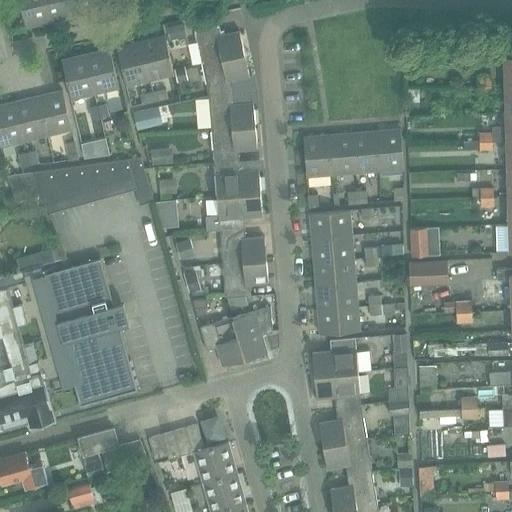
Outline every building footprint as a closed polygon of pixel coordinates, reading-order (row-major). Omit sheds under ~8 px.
[(50,22),(44,0),(19,0),(26,28),(50,22)] [(69,0),(44,0),(50,22),(73,17),(69,0)] [(94,0),(69,0),(73,17),(97,11),(94,0)] [(195,30),(202,63),(245,54),(240,31),(222,35),(219,24),(195,30)] [(165,36),(141,42),(151,81),(175,75),(165,36)] [(151,81),(141,42),(117,47),(127,86),(151,81)] [(110,49),(86,55),(95,94),(119,88),(110,49)] [(202,63),(209,96),(234,92),(232,80),(250,76),(245,54),(202,63)] [(95,94),(86,55),(62,61),(71,99),(95,94)] [(511,67),(493,66),(492,89),(511,90),(511,74),(511,67)] [(166,89),(153,92),(156,101),(169,98),(166,89)] [(63,91),(39,97),(48,135),(72,130),(63,91)] [(156,101),(153,92),(140,95),(143,104),(156,101)] [(212,127),(212,129),(256,126),(254,103),(235,104),(234,92),(209,96),(209,99),(195,100),(198,129),(212,127)] [(39,97),(16,102),(25,141),(48,135),(39,97)] [(173,98),(148,104),(153,123),(177,117),(173,98)] [(25,141),(16,102),(0,105),(0,143),(1,147),(25,141)] [(107,103),(99,105),(101,118),(110,116),(107,103)] [(101,118),(99,105),(90,107),(93,120),(101,118)] [(511,122),(493,123),(494,143),(509,143),(509,134),(511,133),(511,122)] [(212,129),(215,163),(240,161),(239,150),(258,149),(256,126),(212,129)] [(401,129),(377,131),(380,171),(404,169),(401,129)] [(377,131),(352,133),(356,173),(380,171),(377,131)] [(352,133),(328,135),(331,175),(356,173),(352,133)] [(331,175),(328,135),(304,137),(307,177),(331,175)] [(67,143),(70,156),(78,154),(75,141),(67,143)] [(36,151),(28,152),(31,165),(39,163),(36,151)] [(31,165),(28,152),(19,155),(22,167),(31,165)] [(140,205),(154,202),(151,190),(141,157),(127,159),(136,189),(140,205)] [(136,189),(127,159),(112,161),(121,193),(136,189)] [(121,193),(112,161),(97,163),(106,197),(121,193)] [(215,163),(217,196),(261,193),(259,170),(241,171),(240,161),(215,163)] [(106,197),(97,163),(82,166),(92,201),(106,197)] [(511,198),(511,163),(491,163),(491,178),(495,178),(495,199),(511,198)] [(92,201),(82,166),(66,168),(77,205),(92,201)] [(77,205),(66,168),(51,170),(62,210),(77,205)] [(47,214),(62,210),(51,170),(32,172),(37,188),(47,214)] [(10,179),(17,202),(39,195),(32,172),(10,179)] [(394,189),(395,201),(404,200),(403,188),(394,189)] [(367,191),(357,192),(358,204),(368,203),(367,191)] [(358,204),(357,192),(348,193),(349,204),(358,204)] [(208,231),(220,230),(245,227),(244,217),(263,216),(261,193),(217,196),(219,216),(206,216),(208,231)] [(309,196),(309,208),(319,207),(318,195),(309,196)] [(375,218),(374,208),(362,209),(363,219),(375,218)] [(310,214),(312,238),(352,235),(350,211),(310,214)] [(443,250),(442,220),(425,220),(426,250),(443,250)] [(503,220),(454,221),(454,240),(494,240),(503,239),(503,220)] [(220,230),(223,263),(267,260),(265,237),(246,238),(245,227),(220,230)] [(397,249),(417,245),(414,231),(394,236),(397,249)] [(206,233),(191,235),(193,252),(208,250),(206,233)] [(312,238),(314,262),(354,259),(352,235),(312,238)] [(378,257),(377,248),(365,249),(366,258),(378,257)] [(474,254),(426,255),(426,276),(504,276),(504,256),(486,256),(486,270),(475,270),(474,254)] [(379,267),(378,257),(366,258),(367,268),(379,267)] [(0,275),(0,430),(29,422),(30,426),(36,424),(36,426),(57,420),(48,391),(74,384),(80,406),(137,390),(120,328),(130,325),(124,303),(114,306),(100,258),(45,274),(42,264),(0,275)] [(314,262),(316,286),(356,283),(354,259),(314,262)] [(267,260),(223,263),(226,297),(228,297),(245,296),(251,295),(250,284),(269,283),(267,260)] [(316,286),(318,310),(358,307),(356,283),(316,286)] [(285,289),(263,291),(264,300),(286,298),(285,289)] [(473,316),(491,314),(488,291),(470,293),(473,316)] [(228,297),(231,310),(247,305),(245,296),(228,297)] [(382,305),(381,297),(369,298),(370,306),(382,306),(382,305)] [(207,299),(193,300),(195,309),(208,308),(207,299)] [(370,306),(371,315),(394,313),(393,304),(382,305),(382,306),(370,306)] [(271,307),(233,317),(245,360),(267,353),(262,335),(273,332),(271,307)] [(358,307),(318,310),(320,335),(360,331),(358,307)] [(245,360),(233,317),(200,327),(207,351),(218,348),(223,366),(245,360)] [(394,335),(396,352),(409,351),(408,334),(394,335)] [(356,352),(355,338),(330,340),(331,351),(312,353),(314,376),(358,372),(372,371),(370,351),(356,352)] [(435,358),(435,381),(455,381),(454,369),(472,369),(472,357),(435,358)] [(335,397),(336,408),(361,405),(358,372),(314,376),(316,399),(335,397)] [(478,411),(496,410),(496,389),(478,389),(478,411)] [(389,401),(391,416),(410,414),(409,399),(389,401)] [(440,409),(456,409),(456,415),(477,415),(477,400),(440,401),(440,409)] [(319,423),(323,446),(367,438),(361,405),(336,408),(338,420),(319,423)] [(203,422),(209,440),(223,436),(217,418),(203,422)] [(198,424),(185,427),(192,448),(189,449),(190,453),(194,452),(203,483),(237,473),(228,442),(205,449),(198,424)] [(192,448),(185,427),(174,431),(181,456),(190,453),(189,449),(192,448)] [(82,456),(115,447),(119,446),(114,428),(77,438),(82,456)] [(181,456),(174,431),(162,434),(168,456),(169,460),(181,456)] [(168,456),(162,434),(148,438),(155,459),(168,456)] [(511,435),(501,436),(502,450),(511,450),(511,435)] [(345,465),(347,476),(372,472),(367,438),(323,446),(327,468),(345,465)] [(140,440),(129,443),(136,465),(146,462),(140,440)] [(129,443),(119,446),(115,447),(121,469),(136,465),(129,443)] [(25,453),(0,460),(0,475),(2,484),(23,478),(27,490),(48,483),(42,462),(29,466),(25,453)] [(451,458),(437,458),(435,488),(450,488),(451,458)] [(86,464),(90,478),(105,473),(101,460),(86,464)] [(330,489),(334,511),(378,505),(372,472),(347,476),(349,486),(330,489)] [(203,483),(211,511),(217,511),(246,504),(237,473),(203,483)] [(68,489),(71,502),(93,496),(89,482),(68,489)]
